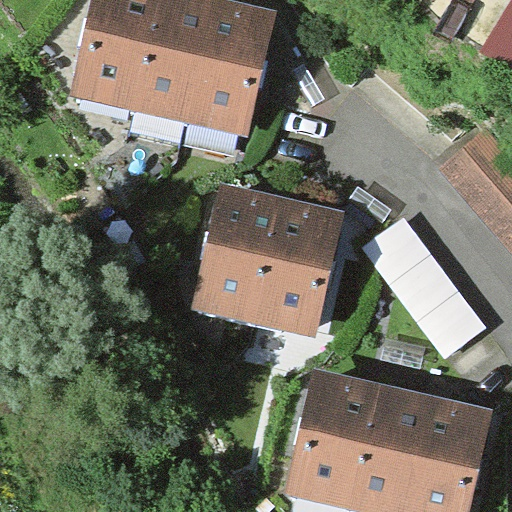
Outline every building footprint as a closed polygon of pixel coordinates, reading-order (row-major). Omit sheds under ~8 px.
[(155,0),(91,0),(70,95),(130,109),(155,0)] [(155,0),(130,109),(188,122),(216,0),(155,0)] [(278,10),(234,0),(216,0),(188,122),(249,136),(278,10)] [(511,0),(482,50),(511,68),(511,0)] [(511,159),(486,130),(440,169),(511,251),(511,159)] [(193,308),(255,323),(285,197),(222,183),(193,308)] [(346,211),(285,197),(255,323),(317,337),(346,211)] [(487,328),(404,217),(362,248),(445,359),(487,328)] [(286,495),(346,509),(376,382),(316,368),(286,495)] [(346,509),(358,511),(408,511),(436,396),(376,382),(346,509)] [(470,511),(494,409),(436,396),(408,511),(470,511)]
